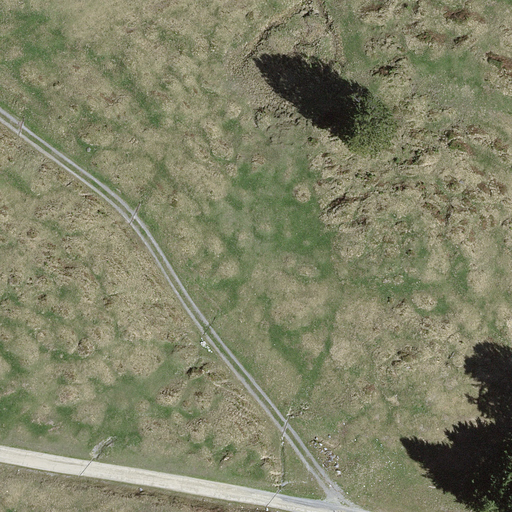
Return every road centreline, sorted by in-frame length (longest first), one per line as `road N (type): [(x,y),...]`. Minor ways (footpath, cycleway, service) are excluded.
road 1 (track): [(336,501),(164,284),(131,210),(0,113)]
road 2 (track): [(0,443),(131,460),(310,498),(439,511)]
